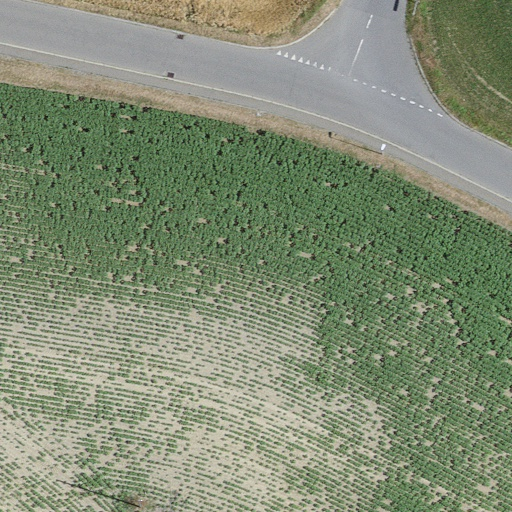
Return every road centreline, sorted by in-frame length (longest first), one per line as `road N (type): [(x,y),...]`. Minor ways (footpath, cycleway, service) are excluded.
road 1 (unclassified): [(339,98),(0,18)]
road 2 (unclassified): [(511,176),(339,98)]
